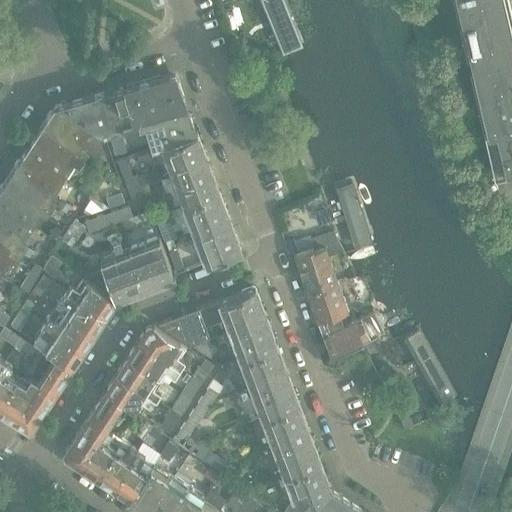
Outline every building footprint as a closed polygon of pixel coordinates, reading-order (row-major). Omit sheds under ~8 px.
[(285,0),(262,0),(284,59),(304,52),(285,0)] [(511,14),(508,0),(454,0),(494,172),(511,168),(511,14)] [(169,73),(119,88),(128,120),(137,117),(136,116),(184,104),(183,100),(184,99),(176,77),(169,73)] [(129,125),(128,120),(119,88),(68,103),(70,110),(89,123),(105,133),(105,132),(129,125)] [(40,125),(83,154),(88,147),(78,140),(89,123),(70,110),(68,103),(55,106),(53,111),(49,111),(40,125)] [(136,116),(137,117),(139,125),(151,122),(157,145),(160,144),(194,131),(190,121),(192,119),(190,113),(187,112),(184,104),(136,116)] [(26,151),(57,172),(68,155),(79,161),(83,154),(40,125),(30,140),(31,144),(26,151)] [(160,144),(171,173),(207,160),(196,130),(194,131),(160,144)] [(8,175),(51,203),(67,178),(57,172),(26,151),(21,159),(18,160),(8,175)] [(162,165),(134,172),(130,155),(121,157),(133,208),(150,204),(145,181),(165,177),(162,165)] [(207,160),(171,173),(182,203),(218,189),(207,160)] [(0,204),(25,220),(30,224),(41,206),(46,210),(51,203),(8,175),(0,186),(0,204)] [(377,242),(355,175),(332,183),(354,250),(377,242)] [(218,189),(182,203),(193,232),(229,218),(218,189)] [(291,225),(320,215),(316,203),(287,213),(291,225)] [(0,239),(19,252),(24,244),(14,237),(25,220),(0,204),(0,239)] [(133,215),(129,205),(86,220),(90,230),(133,215)] [(239,243),(229,218),(193,232),(204,262),(235,250),(239,243)] [(159,236),(130,248),(144,285),(174,274),(159,236)] [(307,291),(318,319),(340,312),(349,309),(339,278),(338,278),(331,259),(332,259),(330,254),(347,249),(344,238),(328,243),(314,248),(314,246),(295,252),(307,291)] [(0,274),(2,275),(13,258),(14,259),(19,252),(0,239),(0,274)] [(144,285),(130,248),(100,259),(114,296),(144,285)] [(53,254),(45,266),(55,272),(62,259),(53,254)] [(22,283),(29,288),(44,267),(38,262),(22,283)] [(67,290),(106,316),(117,299),(84,276),(77,286),(72,283),(67,290)] [(205,326),(206,326),(225,319),(240,358),(277,344),(257,290),(250,287),(198,307),(205,326)] [(67,301),(61,310),(95,333),(106,316),(67,290),(62,297),(67,301)] [(22,327),(34,302),(26,298),(14,323),(22,327)] [(158,322),(191,344),(211,358),(217,348),(204,339),(210,337),(206,326),(205,326),(198,307),(158,322)] [(95,333),(61,310),(55,319),(50,316),(45,324),(84,350),(95,333)] [(340,312),(318,319),(332,355),(373,335),(365,313),(343,322),(340,312)] [(460,396),(419,322),(399,333),(439,407),(460,396)] [(0,333),(22,346),(28,336),(5,323),(0,333)] [(39,344),(55,355),(73,367),(84,350),(45,324),(40,331),(45,335),(39,344)] [(147,326),(139,339),(180,366),(185,359),(179,355),(186,345),(154,324),(147,326)] [(129,355),(162,378),(169,369),(175,373),(180,366),(139,339),(129,355)] [(277,344),(240,358),(262,416),(298,402),(277,344)] [(42,375),(60,387),(73,367),(55,355),(42,375)] [(156,387),(162,378),(129,355),(118,372),(156,398),(161,391),(156,387)] [(208,356),(160,424),(171,432),(219,364),(208,356)] [(0,404),(18,377),(9,371),(12,366),(5,361),(0,367),(0,404)] [(156,398),(118,372),(104,392),(122,404),(124,401),(140,412),(146,403),(151,406),(156,398)] [(60,387),(42,375),(38,382),(39,382),(14,421),(26,429),(34,427),(60,387)] [(39,382),(38,382),(31,378),(28,383),(18,377),(0,404),(0,412),(14,421),(39,382)] [(214,380),(175,439),(225,472),(230,463),(190,437),(223,386),(214,380)] [(104,392),(93,408),(94,409),(111,420),(115,415),(121,419),(127,411),(121,407),(122,404),(104,392)] [(298,402),(262,416),(284,474),(320,460),(298,402)] [(111,420),(94,409),(67,450),(68,457),(80,466),(105,428),(106,428),(111,420)] [(80,466),(97,477),(118,444),(109,438),(113,433),(106,428),(105,428),(80,466)] [(170,440),(165,450),(184,459),(188,449),(170,440)] [(118,444),(97,477),(113,488),(139,450),(131,445),(127,450),(118,444)] [(139,450),(113,488),(130,499),(152,466),(142,460),(146,455),(139,450)] [(363,511),(331,490),(320,460),(284,474),(293,496),(295,495),(320,511),(363,511)] [(152,466),(130,499),(148,511),(192,511),(203,496),(154,463),(152,466)] [(249,509),(256,500),(240,488),(233,497),(249,509)] [(226,511),(203,496),(192,511),(226,511)]
